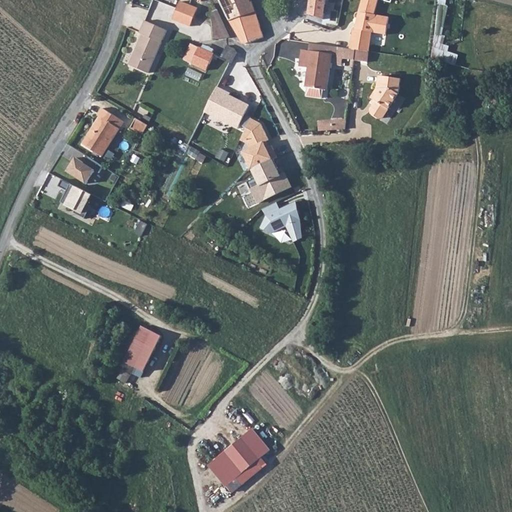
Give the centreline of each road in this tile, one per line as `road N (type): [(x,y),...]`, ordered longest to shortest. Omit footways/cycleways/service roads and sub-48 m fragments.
road 1 (track): [(292,135),(325,237),(321,289),(295,341),(196,435),(202,511)]
road 2 (track): [(295,341),(346,374),(413,336),(511,331)]
road 3 (residential): [(119,0),(84,98),(34,177)]
road 4 (track): [(455,334),(466,313),(482,148)]
road 5 (track): [(222,511),(346,374)]
road 6 (residential): [(216,0),(292,135)]
